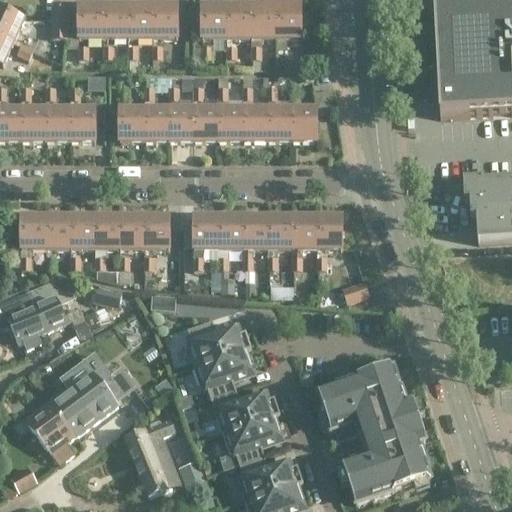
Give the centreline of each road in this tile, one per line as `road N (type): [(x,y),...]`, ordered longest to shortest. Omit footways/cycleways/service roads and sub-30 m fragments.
road 1 (residential): [(0,188),(385,181)]
road 2 (residential): [(265,321),(332,511)]
road 3 (secondary): [(385,181),(439,339)]
road 4 (residential): [(439,339),(403,349),(306,343)]
road 5 (residential): [(11,511),(51,490),(113,431)]
road 6 (secondary): [(369,59),(385,181)]
